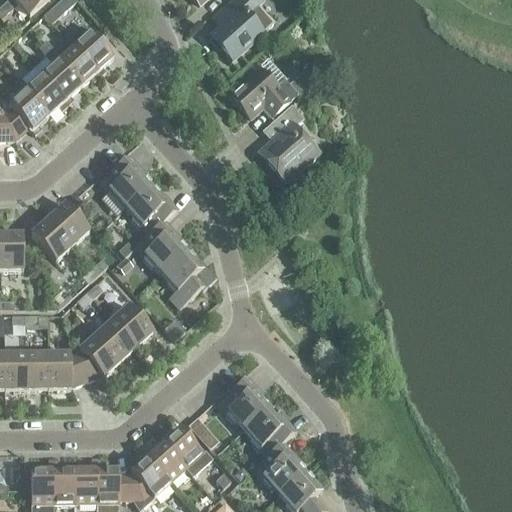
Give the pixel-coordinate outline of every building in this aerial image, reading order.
[(8,0),(10,1),(2,9),(8,16),(16,9),(13,5),(18,0),(8,0)] [(18,0),(13,5),(16,9),(28,22),(52,0),(18,0)] [(190,0),(198,9),(207,0),(230,0),(231,0),(190,0)] [(218,56),(221,53),(231,65),(264,36),(265,37),(270,32),(269,31),(273,28),(257,10),(262,6),(256,0),(237,0),(212,23),(213,24),(217,20),(225,29),(208,44),(218,56)] [(60,19),(67,13),(60,4),(52,11),(60,19)] [(0,23),(8,16),(2,9),(0,10),(0,23)] [(43,19),(51,28),(60,19),(52,11),(43,19)] [(72,51),(99,81),(105,76),(101,72),(112,63),(82,29),(66,44),(68,46),(73,51),(72,51)] [(45,61),(52,54),(45,46),(38,53),(45,61)] [(68,46),(55,57),(52,54),(45,61),(52,69),(56,66),(79,92),(90,83),(93,86),(99,81),(72,51),(73,51),(68,46)] [(239,106),(237,108),(249,122),(261,111),(270,122),(297,98),(266,63),(257,71),(259,73),(231,98),(239,106)] [(56,66),(52,69),(40,80),(67,110),(73,105),(69,101),(79,92),(56,66)] [(40,80),(28,91),(20,83),(13,90),(20,98),(24,95),(47,121),(58,112),(61,115),(67,110),(40,80)] [(24,95),(20,98),(7,109),(10,112),(3,119),(14,145),(28,133),(34,139),(41,133),(37,130),(47,121),(24,95)] [(0,145),(14,145),(3,119),(0,107),(0,145)] [(285,187),(305,169),(317,158),(293,131),(303,123),(291,109),(261,135),(271,146),(258,157),(285,187)] [(98,187),(115,206),(117,205),(124,213),(151,189),(142,178),(143,177),(128,160),(98,187)] [(177,215),(168,204),(166,206),(151,189),(124,213),(132,221),(130,223),(146,241),(147,241),(164,226),(177,215)] [(57,215),(47,224),(71,251),(88,236),(64,209),(63,210),(64,212),(58,217),(57,215)] [(47,224),(37,232),(39,234),(33,240),(31,238),(30,239),(55,266),(71,251),(47,224)] [(150,271),(152,270),(160,278),(186,254),(177,243),(178,242),(164,226),(147,241),(146,241),(133,252),(150,271)] [(0,276),(22,276),(21,239),(20,239),(20,241),(12,242),(12,239),(0,239),(0,276)] [(124,261),(133,253),(127,247),(118,255),(124,261)] [(198,264),(197,265),(186,254),(160,278),(167,286),(165,288),(173,297),(168,302),(178,314),(200,294),(201,296),(216,283),(198,264)] [(96,278),(106,269),(100,263),(91,272),(96,278)] [(87,287),(96,278),(91,272),(81,280),(87,287)] [(95,289),(86,297),(92,304),(101,295),(95,289)] [(82,313),(92,304),(86,297),(76,306),(82,313)] [(0,314),(13,314),(13,305),(0,305),(0,314)] [(128,310),(111,325),(135,353),(145,344),(143,342),(149,337),(151,339),(152,338),(128,310)] [(37,329),(37,320),(24,321),(24,330),(37,329)] [(11,321),(11,330),(24,330),(24,321),(11,321)] [(172,344),(183,334),(173,322),(162,333),(172,344)] [(135,353),(111,325),(95,340),(119,367),(120,367),(118,365),(124,359),(126,361),(135,353)] [(73,357),(85,387),(101,380),(102,382),(113,373),(111,371),(117,366),(119,367),(95,340),(78,355),(73,357)] [(70,395),(69,393),(85,387),(73,357),(69,358),(46,359),(47,395),(47,393),(55,393),(55,395),(70,395)] [(3,396),(4,396),(4,393),(12,393),(12,396),(25,396),(25,359),(3,359),(3,396)] [(25,396),(38,395),(38,393),(46,393),(46,395),(47,395),(46,359),(25,359),(25,396)] [(234,428),(235,427),(243,435),(270,411),(260,400),(262,398),(247,382),(217,409),(234,428)] [(249,446),(265,463),(283,448),(296,436),(281,420),(279,421),(270,411),(243,435),(251,444),(249,446)] [(202,459),(199,455),(202,452),(184,433),(181,435),(179,433),(162,447),(186,474),(192,481),(212,463),(205,456),(202,459)] [(162,447),(150,459),(142,450),(135,457),(142,465),(146,462),(169,488),(186,474),(162,447)] [(252,474),(269,493),(271,492),(278,500),(305,476),(295,465),(297,464),(283,448),(265,463),(252,474)] [(146,462),(142,465),(129,477),(132,480),(131,480),(132,505),(137,511),(140,511),(151,502),(153,503),(169,488),(146,462)] [(74,475),(57,475),(57,464),(47,464),(47,475),(52,475),(53,510),(74,510),(74,475)] [(90,464),(90,475),(74,475),(74,510),(96,510),(95,464),(90,464)] [(118,474),(100,474),(100,464),(95,464),(96,510),(95,511),(118,511),(118,510),(118,505),(132,505),(131,480),(118,480),(118,474)] [(52,475),(47,475),(30,475),(30,511),(52,511),(53,510),(52,475)] [(322,511),(313,502),(321,494),(305,476),(278,500),(286,508),(284,510),(285,511),(322,511)] [(222,493),(229,487),(222,479),(215,485),(222,493)]
